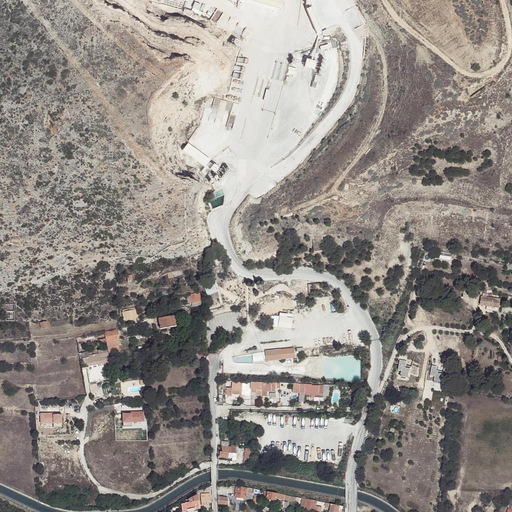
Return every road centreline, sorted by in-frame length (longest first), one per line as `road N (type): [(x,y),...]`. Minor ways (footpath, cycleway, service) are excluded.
road 1 (track): [(365,416),(398,344),(415,331),(489,334),(511,360)]
road 2 (unclassified): [(374,339),(377,370),(351,510)]
